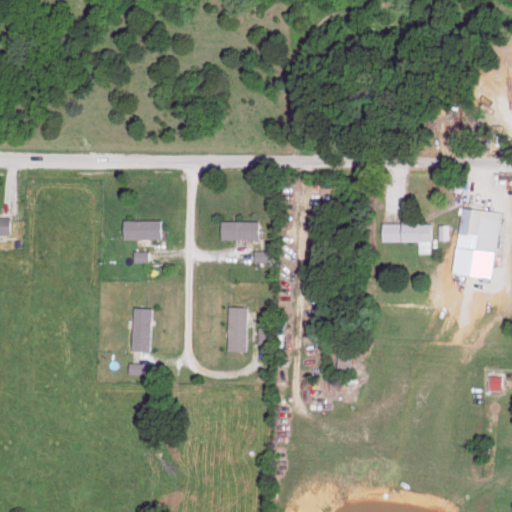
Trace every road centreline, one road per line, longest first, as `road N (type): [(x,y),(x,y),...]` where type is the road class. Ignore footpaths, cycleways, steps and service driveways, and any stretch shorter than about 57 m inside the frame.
road 1 (residential): [(511,163),(0,159)]
road 2 (residential): [(185,358),(190,162)]
